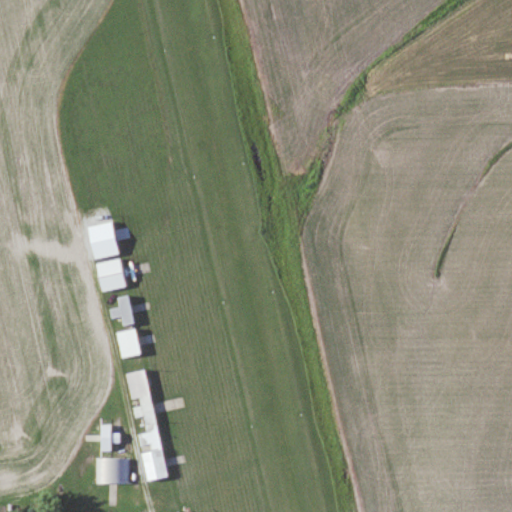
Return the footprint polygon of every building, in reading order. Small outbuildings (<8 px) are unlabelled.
[(93,262),(98,292),(127,288),(123,258),(93,262)] [(121,328),(136,323),(133,314),(149,308),(147,303),(133,308),(128,294),(114,299),(117,306),(106,310),(110,319),(117,317),(121,328)] [(119,359),(141,355),(136,328),(114,332),(119,359)] [(165,478),(146,370),(124,373),(129,404),(132,418),(141,417),(144,434),(135,435),(137,447),(147,445),(148,452),(139,453),(144,482),(165,478)] [(96,459),(96,484),(129,484),(129,459),(96,459)]
